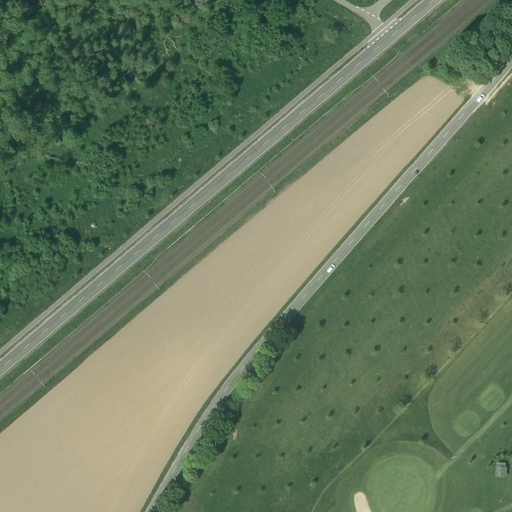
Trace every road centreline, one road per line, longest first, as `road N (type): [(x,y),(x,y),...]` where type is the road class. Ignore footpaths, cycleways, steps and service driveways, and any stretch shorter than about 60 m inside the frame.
road 1 (secondary): [(151,511),(244,368),(511,57)]
road 2 (secondary): [(0,368),(434,0)]
